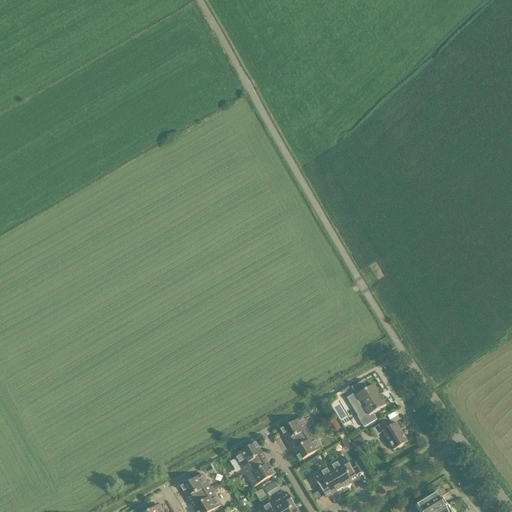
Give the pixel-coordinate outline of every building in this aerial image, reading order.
[(362,381),(351,388),(353,387),(358,394),(356,395),(356,396),(352,398),(364,418),(360,420),(358,417),(358,416),(357,417),(364,428),(376,420),(372,413),(385,406),(373,385),(367,389),(362,381)] [(289,446),(290,446),(313,432),(312,429),(309,431),(301,417),(280,431),(286,441),(287,441),(286,440),(289,438),(292,444),(289,446)] [(335,420),(330,423),(335,430),(339,428),(335,420)] [(382,432),(393,451),(408,442),(396,423),(388,428),(384,422),(371,430),(375,437),(382,432)] [(313,432),(290,446),(290,447),(293,445),(296,451),(294,452),(293,451),(293,452),(299,462),(321,449),(313,436),(315,434),(313,432)] [(358,436),(351,440),(356,448),(363,444),(358,436)] [(342,450),(351,447),(348,440),(339,444),(342,450)] [(240,471),(241,473),(265,459),(262,461),(258,454),(260,453),(261,454),(255,443),(234,456),(242,469),(240,471)] [(330,464),(327,465),(341,489),(352,483),(351,482),(350,483),(349,480),(355,477),(357,480),(357,479),(344,458),(331,466),(330,464)] [(265,459),(241,473),(243,476),(245,475),(253,488),(274,475),(268,464),(267,465),(268,466),(266,467),(262,461),(265,459)] [(341,489),(327,465),(325,467),(326,469),(313,477),(326,498),(325,495),(331,491),(332,494),(331,494),(331,495),(341,489)] [(190,503),(218,486),(217,484),(212,487),(210,488),(202,475),(180,488),(187,498),(186,497),(189,495),(193,501),(190,503)] [(218,486),(190,503),(190,504),(193,502),(197,508),(194,509),(194,508),(193,509),(195,511),(211,511),(221,506),(213,493),(215,492),(215,491),(219,488),(218,486)] [(316,494),(313,489),(307,493),(310,497),(316,494)] [(417,505),(420,511),(436,511),(447,505),(441,496),(442,494),(441,492),(439,491),(438,491),(436,492),(434,493),(432,494),(432,496),(431,498),(427,500),(426,500),(417,505)] [(272,499),(270,500),(276,511),(296,511),(297,511),(298,511),(287,493),(274,501),(272,499)] [(276,511),(270,500),(267,502),(268,504),(255,511),(276,511)]
